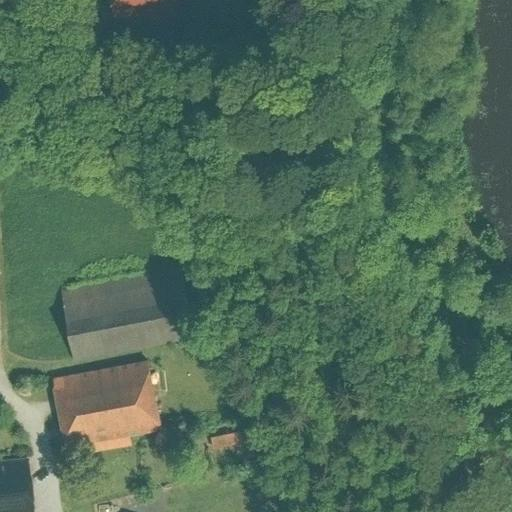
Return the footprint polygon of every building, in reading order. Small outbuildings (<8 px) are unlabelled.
[(124,0),(123,18),(182,22),(181,39),(241,43),(244,0),(124,0)] [(194,337),(181,266),(61,289),(75,360),(194,337)] [(53,379),(63,433),(68,456),(132,444),(130,434),(161,428),(148,361),(53,379)] [(211,436),(213,448),(247,441),(245,429),(211,436)] [(0,461),(0,511),(32,511),(26,458),(0,461)]
